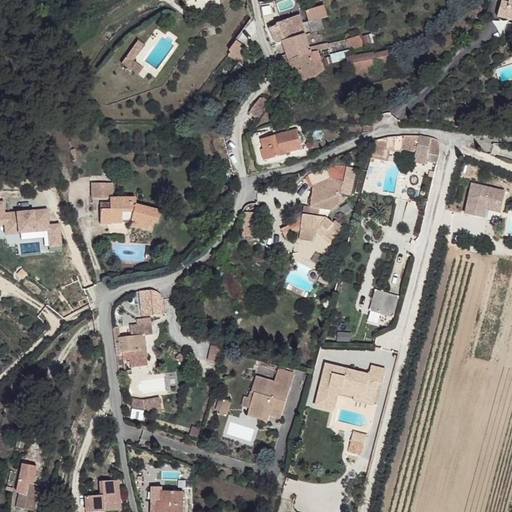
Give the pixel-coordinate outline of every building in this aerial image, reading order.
[(213,0),(184,0),(189,23),(217,17),(213,0)] [(511,0),(506,0),(506,1),(503,0),(499,0),(497,9),(511,13),(511,0)] [(324,5),(305,11),(309,21),(320,18),(327,15),(324,5)] [(276,25),(269,28),(276,44),(283,42),(305,35),(302,24),(296,6),(272,13),(276,25)] [(511,13),(497,9),(495,14),(511,19),(511,13)] [(309,21),(302,24),(305,35),(320,30),(323,29),(320,18),(309,21)] [(305,35),(283,42),(287,54),(290,61),(311,53),(309,48),(305,35)] [(360,36),(326,42),(327,48),(328,53),(345,50),(362,44),(360,36)] [(153,41),(132,62),(146,76),(152,70),(143,60),(157,46),(153,41)] [(236,44),(231,51),(240,59),(242,60),(247,54),(236,44)] [(321,44),(309,48),(311,53),(317,51),(323,49),(321,44)] [(231,51),(229,53),(239,61),(240,59),(231,51)] [(311,53),(290,61),(297,82),(317,76),(316,74),(323,70),(319,59),(317,51),(311,53)] [(372,52),(345,57),(349,77),(367,74),(366,69),(388,62),(385,51),(373,53),(372,52)] [(229,53),(228,55),(230,56),(235,60),(238,62),(239,61),(229,53)] [(290,61),(287,54),(280,56),(282,64),(290,61)] [(235,60),(230,56),(213,75),(217,80),(235,60)] [(261,96),(249,112),(255,117),(253,119),(255,120),(257,118),(269,102),(261,96)] [(296,130),(260,140),(263,149),(259,150),(263,161),(285,154),(285,153),(300,148),(296,130)] [(258,132),(248,135),(257,167),(264,165),(263,161),(259,150),(263,149),(260,140),(258,132)] [(405,136),(403,136),(400,147),(417,151),(414,163),(425,165),(429,154),(439,157),(442,144),(442,143),(436,139),(432,139),(420,137),(405,136)] [(220,174),(211,178),(214,187),(223,184),(221,180),(220,174)] [(472,185),(464,216),(477,219),(479,209),(486,211),(493,212),(500,214),(505,193),(472,185)] [(306,196),(296,208),(321,203),(319,194),(306,196)] [(110,208),(100,208),(100,223),(110,223),(111,221),(122,220),(121,217),(131,217),(131,224),(150,228),(154,220),(158,221),(161,209),(137,203),(136,197),(110,197),(110,208)] [(48,225),(47,210),(4,213),(3,201),(0,201),(0,226),(3,226),(4,238),(40,236),(41,251),(61,249),(59,224),(48,225)] [(294,211),(297,229),(308,227),(318,225),(324,217),(321,203),(296,208),(294,211)] [(479,209),(477,219),(483,222),(486,211),(479,209)] [(292,231),(295,251),(309,248),(309,249),(319,252),(320,249),(330,252),(335,235),(324,232),(323,234),(316,232),(309,234),(308,227),(297,229),(292,231)] [(374,290),(367,322),(376,324),(378,315),(394,318),(399,296),(374,290)] [(138,316),(163,315),(161,291),(136,292),(138,316)] [(141,335),(121,336),(123,360),(131,360),(148,359),(146,334),(141,335)] [(148,359),(131,360),(131,368),(149,367),(148,359)] [(326,359),(325,362),(382,377),(385,367),(372,363),(370,371),(326,359)] [(325,362),(315,402),(333,407),(338,391),(339,385),(357,390),(358,388),(376,392),(379,381),(384,381),(387,367),(385,367),(382,377),(325,362)] [(253,401),(249,412),(269,418),(271,411),(276,412),(288,415),(297,384),(295,382),(298,370),(282,366),(278,380),(257,375),(251,400),(253,401)] [(339,385),(338,391),(355,396),(357,390),(339,385)] [(355,396),(355,397),(374,402),(376,392),(358,388),(357,390),(355,396)] [(219,394),(215,406),(220,408),(223,401),(229,404),(231,398),(219,394)] [(242,410),(249,412),(253,401),(251,400),(245,399),(242,410)] [(158,400),(141,402),(142,412),(159,410),(158,400)] [(353,431),(350,439),(364,444),(366,436),(353,431)] [(18,487),(13,503),(29,507),(37,481),(26,479),(22,489),(18,487)] [(106,506),(107,511),(120,511),(118,479),(104,480),(102,494),(102,504),(103,505),(104,506),(106,506)] [(93,491),(94,506),(98,507),(98,505),(100,504),(102,504),(102,494),(104,480),(101,480),(101,491),(93,491)] [(154,506),(152,511),(186,511),(189,498),(167,495),(167,491),(159,490),(156,506),(154,506)]
